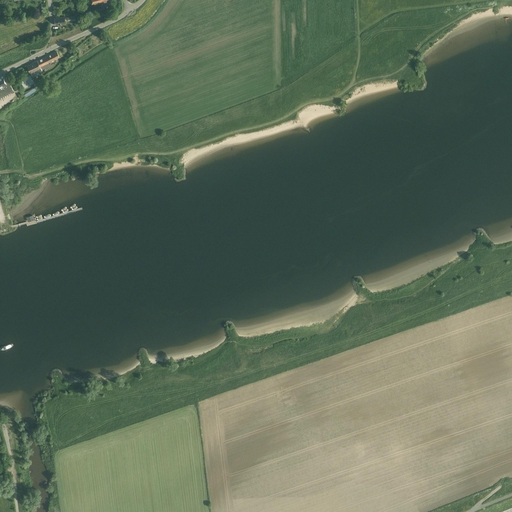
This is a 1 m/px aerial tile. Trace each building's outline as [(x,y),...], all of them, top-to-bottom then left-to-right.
[(64,17),(54,18),(55,25),(65,24),(64,17)] [(42,70),(52,65),(51,64),(56,62),(55,59),(59,56),(57,51),(37,61),(40,67),(42,70)] [(68,56),(65,58),(67,61),(70,59),(70,58),(75,55),(73,52),(67,55),(68,56)] [(27,66),(30,72),(31,72),(33,75),(42,71),(42,70),(40,67),(37,61),(27,66)] [(22,81),(21,82),(24,88),(34,82),(29,74),(21,79),(22,81)] [(0,96),(13,90),(9,83),(10,83),(8,77),(4,79),(3,77),(0,78),(0,96)]
